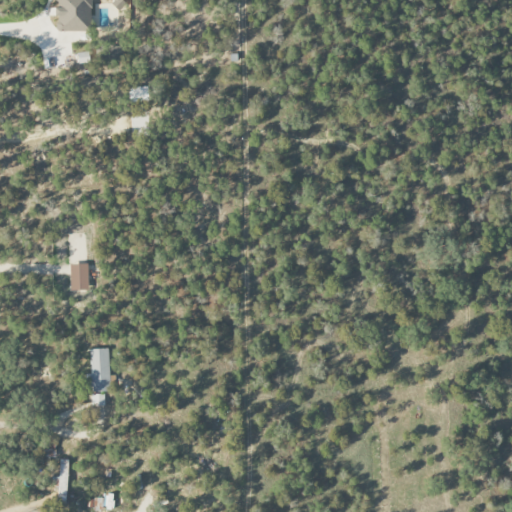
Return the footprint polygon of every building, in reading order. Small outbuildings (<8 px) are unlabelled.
[(91,0),(56,0),(57,8),(56,8),(56,33),(91,32),(91,0)] [(70,265),(70,291),(88,291),(87,265),(70,265)] [(110,391),(108,348),(90,349),(91,392),(110,391)] [(104,394),(91,394),(92,407),(104,406),(104,394)] [(57,505),(66,506),(67,460),(59,459),(57,505)]
